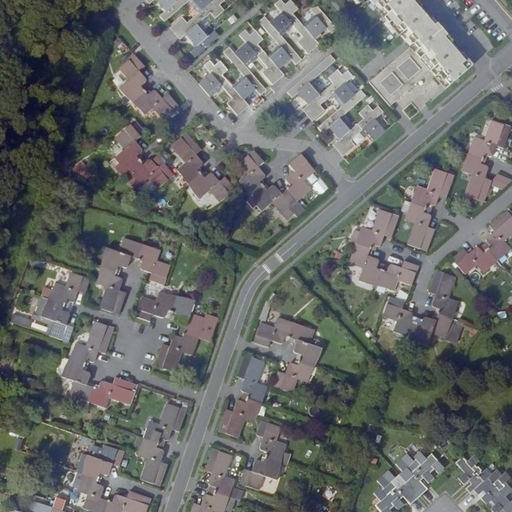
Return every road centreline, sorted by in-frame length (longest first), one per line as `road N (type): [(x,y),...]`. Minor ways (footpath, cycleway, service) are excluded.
road 1 (residential): [(117,13),(231,140),(308,146),(349,196)]
road 2 (residential): [(228,342),(262,271),(349,196)]
road 3 (residential): [(349,196),(487,76)]
